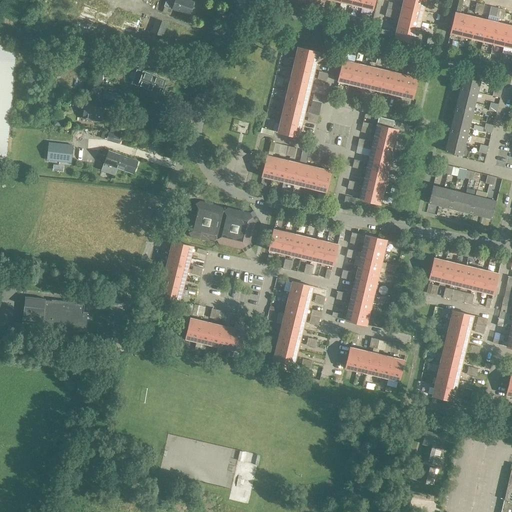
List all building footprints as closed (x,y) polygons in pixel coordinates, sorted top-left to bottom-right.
[(166,0),(164,6),(189,15),(193,2),(188,0),(166,0)] [(372,10),(374,0),(363,0),(361,7),(372,10)] [(426,0),(425,0),(403,0),(402,6),(423,11),(426,0)] [(423,11),(402,6),(399,16),(420,21),(423,11)] [(455,12),(450,34),(461,36),(466,15),(455,12)] [(461,36),(471,39),(476,18),(466,15),(461,36)] [(397,27),(418,32),(420,21),(399,16),(397,27)] [(163,36),(167,22),(156,18),(151,31),(163,36)] [(487,20),(476,18),(471,39),(482,41),(487,20)] [(482,41),(492,44),(498,23),(487,20),(482,41)] [(508,25),(498,23),(492,44),(503,47),(508,25)] [(511,26),(508,25),(503,47),(511,48),(511,26)] [(394,38),(415,43),(418,32),(397,27),(394,38)] [(0,161),(6,162),(16,49),(0,47),(0,161)] [(297,47),(295,58),(316,63),(319,52),(297,47)] [(295,58),(292,68),(314,73),(316,63),(295,58)] [(343,60),(338,81),(348,84),(353,62),(343,60)] [(364,65),(353,62),(348,84),(359,86),(364,65)] [(364,65),(359,86),(369,89),(375,68),(364,65)] [(292,68),(290,79),(311,84),(314,73),(292,68)] [(385,70),(375,68),(369,89),(380,91),(385,70)] [(385,70),(380,91),(391,94),(396,73),(385,70)] [(164,81),(144,73),(139,86),(145,88),(144,88),(151,91),(151,90),(160,93),(164,81)] [(406,75),(396,73),(391,94),(401,97),(406,75)] [(417,78),(406,75),(401,97),(412,99),(417,78)] [(462,77),(460,88),(477,92),(480,82),(462,77)] [(290,79),(287,90),(309,95),(311,84),(290,79)] [(460,88),(457,99),(475,103),(477,92),(460,88)] [(287,90),(285,100),(306,105),(309,95),(287,90)] [(117,94),(105,92),(104,98),(122,101),(123,97),(116,95),(117,94)] [(457,99),(454,109),(472,113),(475,103),(457,99)] [(306,105),(285,100),(282,111),(304,116),(306,105)] [(94,120),(101,121),(103,109),(98,108),(99,106),(85,104),(83,113),(85,113),(85,117),(95,118),(94,120)] [(454,109),(452,120),(469,124),(472,113),(454,109)] [(282,111),(280,121),(301,127),(304,116),(282,111)] [(374,134),(396,139),(398,129),(392,128),(394,120),(378,117),(374,134)] [(469,124),(452,120),(449,130),(467,135),(469,124)] [(277,132),(298,137),(301,127),(280,121),(277,132)] [(121,134),(122,126),(112,124),(110,132),(121,134)] [(449,130),(447,141),(464,145),(467,135),(449,130)] [(121,136),(109,133),(107,141),(119,144),(121,136)] [(374,134),(372,145),(393,150),(396,139),(374,134)] [(444,152),(461,156),(464,145),(447,141),(444,152)] [(73,147),(48,144),(47,158),(71,161),(73,147)] [(372,145),(369,156),(390,161),(393,150),(372,145)] [(117,167),(132,173),(137,161),(120,155),(120,156),(108,152),(102,170),(114,175),(117,167)] [(277,158),(266,155),(262,177),(272,179),(277,158)] [(390,161),(369,156),(366,167),(388,172),(390,161)] [(272,179),(283,182),(288,160),(277,158),(272,179)] [(283,182),(294,184),(299,163),(288,160),(283,182)] [(299,163),(294,184),(304,187),(309,165),(299,163)] [(304,187),(315,189),(320,168),(309,165),(304,187)] [(388,172),(366,167),(364,177),(386,181),(388,172)] [(315,189),(326,192),(331,170),(320,168),(315,189)] [(386,181),(364,177),(361,187),(383,192),(386,181)] [(433,186),(428,203),(439,206),(443,188),(433,186)] [(383,192),(362,187),(358,198),(380,204),(383,192)] [(443,188),(439,206),(449,208),(454,191),(443,188)] [(454,191),(449,208),(460,211),(464,194),(454,191)] [(464,194),(460,211),(470,214),(475,196),(464,194)] [(356,198),(345,196),(344,203),(354,205),(356,198)] [(475,196),(470,214),(481,216),(485,199),(475,196)] [(491,219),(496,201),(485,199),(481,216),(491,219)] [(216,240),(219,244),(241,249),(250,243),(255,221),(249,212),(228,207),(224,210),(221,206),(199,200),(190,206),(185,228),(191,237),(212,242),(216,240)] [(273,229),(268,250),(279,253),(284,232),(273,229)] [(295,234),(284,232),(279,253),(290,255),(295,234)] [(300,258),(305,237),(295,234),(290,255),(300,258)] [(387,240),(365,235),(363,246),(384,251),(387,240)] [(316,239),(305,237),(300,258),(311,260),(316,239)] [(327,242),(316,239),(311,260),(322,263),(327,242)] [(169,252),(190,257),(193,246),(172,241),(169,252)] [(337,244),(327,242),(322,263),(332,266),(337,244)] [(360,256),(382,261),(384,251),(363,246),(360,256)] [(169,252),(167,262),(188,268),(190,257),(169,252)] [(379,272),(382,261),(360,256),(358,267),(379,272)] [(434,258),(429,279),(439,282),(444,260),(434,258)] [(444,260),(439,282),(450,284),(455,263),(444,260)] [(185,278),(188,268),(167,262),(164,273),(185,278)] [(455,263),(450,284),(460,287),(466,265),(455,263)] [(466,265),(460,287),(471,289),(476,268),(466,265)] [(355,278),(377,283),(379,272),(358,267),(355,278)] [(476,268),(471,289),(482,292),(487,271),(476,268)] [(492,295),(498,273),(487,271),(482,292),(492,295)] [(164,273),(161,284),(183,289),(185,278),(164,273)] [(374,293),(377,283),(355,278),(353,288),(374,293)] [(313,286),(292,281),(289,292),(310,297),(313,286)] [(180,300),(183,289),(161,284),(159,295),(180,300)] [(350,299),(371,304),(374,293),(353,288),(350,299)] [(286,303),(308,308),(310,297),(289,292),(286,303)] [(77,303),(51,300),(51,301),(45,300),(45,299),(25,297),(21,331),(41,333),(41,331),(59,333),(59,335),(73,337),(73,335),(85,336),(87,313),(82,312),(83,308),(80,305),(76,305),(77,303)] [(369,315),(371,304),(350,299),(348,310),(369,315)] [(286,303),(286,304),(284,313),(305,318),(308,308),(286,303)] [(345,320),(366,325),(369,315),(348,310),(345,320)] [(452,311),(449,321),(470,326),(473,316),(452,311)] [(281,324),(303,329),(305,318),(284,313),(281,324)] [(196,341),(201,320),(190,318),(185,339),(196,341)] [(196,341),(207,344),(212,323),(201,320),(196,341)] [(449,321),(447,332),(468,337),(470,326),(449,321)] [(222,325),(212,323),(207,344),(217,347),(222,325)] [(279,335),(300,340),(303,329),(281,324),(279,335)] [(217,347),(228,349),(233,328),(222,325),(217,347)] [(233,328),(228,349),(239,352),(244,330),(233,328)] [(447,332),(444,343),(465,348),(468,337),(447,332)] [(276,345),(298,350),(300,340),(279,335),(276,345)] [(442,353),(463,358),(465,348),(444,343),(442,353)] [(298,350),(276,345),(274,356),(295,361),(298,350)] [(356,371),(361,350),(350,347),(345,369),(356,371)] [(356,371),(366,374),(371,352),(361,350),(356,371)] [(377,376),(382,355),(371,352),(366,374),(377,376)] [(442,353),(439,364),(460,369),(463,358),(442,353)] [(377,376),(388,379),(393,357),(382,355),(377,376)] [(271,367),(292,372),(295,361),(274,356),(271,367)] [(398,381),(403,360),(393,357),(388,379),(398,381)] [(437,375),(458,380),(460,369),(439,364),(437,375)] [(437,375),(434,385),(455,390),(458,380),(437,375)] [(432,396),(453,401),(455,390),(434,385),(432,396)] [(461,399),(477,403),(479,396),(471,394),(462,392),(461,399)] [(438,449),(441,437),(424,433),(421,445),(426,446),(422,461),(429,463),(433,448),(438,449)] [(235,458),(251,463),(254,454),(238,449),(235,458)] [(431,484),(435,468),(422,465),(418,480),(431,484)] [(511,511),(511,475),(508,474),(499,511),(511,511)] [(252,482),(248,481),(249,478),(240,476),(239,484),(233,483),(230,499),(248,503),(252,482)]
